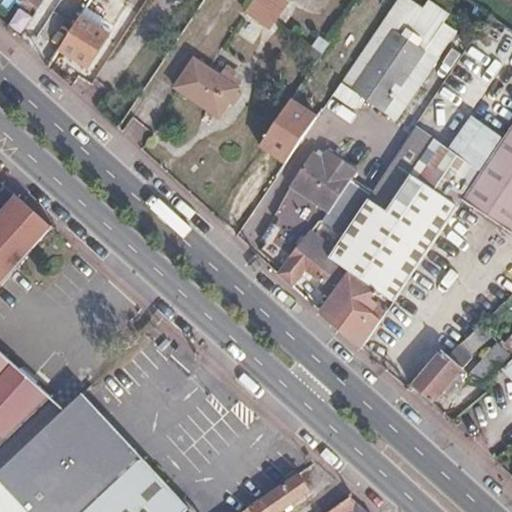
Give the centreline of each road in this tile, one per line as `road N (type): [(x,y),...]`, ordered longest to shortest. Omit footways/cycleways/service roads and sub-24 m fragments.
road 1 (secondary): [(316,360),(0,74)]
road 2 (secondary): [(0,128),(287,387)]
road 3 (secondary): [(485,511),(316,360)]
road 4 (unknown): [(214,322),(166,402),(173,423),(194,442),(235,458)]
road 5 (secondary): [(287,387),(424,511)]
